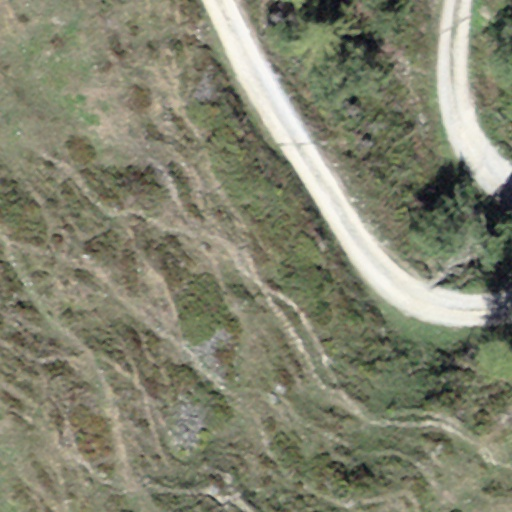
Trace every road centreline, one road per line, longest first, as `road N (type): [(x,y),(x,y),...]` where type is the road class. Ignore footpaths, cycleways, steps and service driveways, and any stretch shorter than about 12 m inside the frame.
road 1 (track): [(511,306),(424,297),(357,236),(226,0)]
road 2 (track): [(463,0),(450,79),(475,153),(511,180)]
